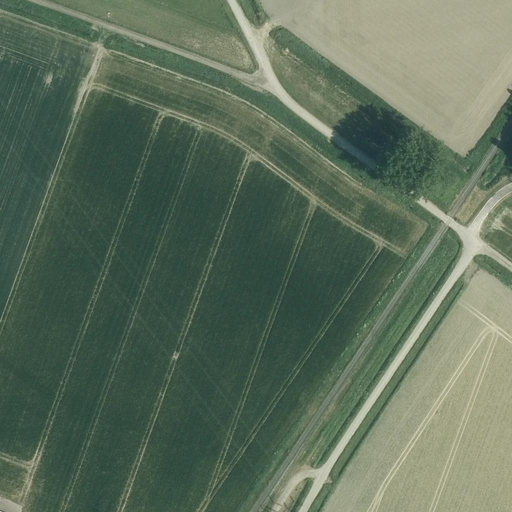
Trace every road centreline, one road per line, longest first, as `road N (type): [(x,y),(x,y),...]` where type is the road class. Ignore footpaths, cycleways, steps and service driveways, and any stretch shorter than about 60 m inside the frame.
road 1 (unclassified): [(319,479),(477,242),(283,99),(228,0)]
road 2 (track): [(270,82),(31,0)]
